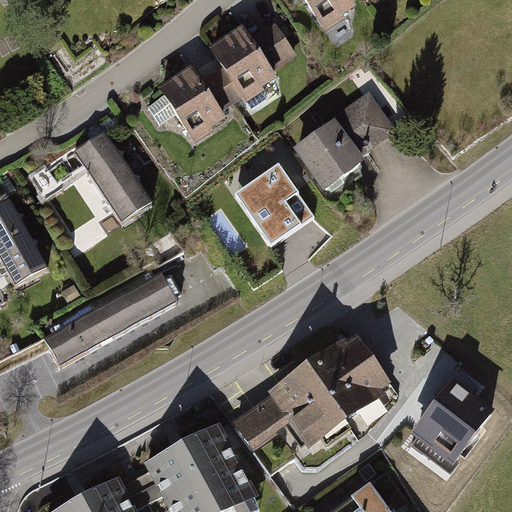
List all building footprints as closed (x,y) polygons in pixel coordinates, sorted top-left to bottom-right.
[(297,0),(322,38),(358,15),(351,4),(357,0),(297,0)] [(206,53),(218,73),(237,102),(241,109),(279,85),(272,74),(297,58),(276,25),(247,42),(241,32),(206,53)] [(190,72),(156,93),(191,148),(225,127),(218,115),(237,102),(218,73),(199,85),(190,72)] [(330,127),(294,151),(324,196),(365,169),(360,162),(398,137),(369,95),(328,122),(330,127)] [(155,208),(107,135),(76,155),(124,228),(155,208)] [(43,194),(60,186),(52,169),(35,177),(43,194)] [(316,220),(281,169),(237,198),(272,249),(316,220)] [(48,275),(6,197),(0,200),(0,263),(15,292),(48,275)] [(162,277),(43,340),(59,371),(179,308),(162,277)] [(235,428),(255,457),(289,434),(307,460),(400,397),(357,334),(266,396),(272,404),(235,428)] [(494,415),(451,385),(410,442),(453,472),(494,415)] [(240,511),(260,501),(220,428),(144,469),(168,511),(240,511)] [(131,511),(116,482),(57,511),(131,511)] [(383,511),(368,491),(338,511),(383,511)]
